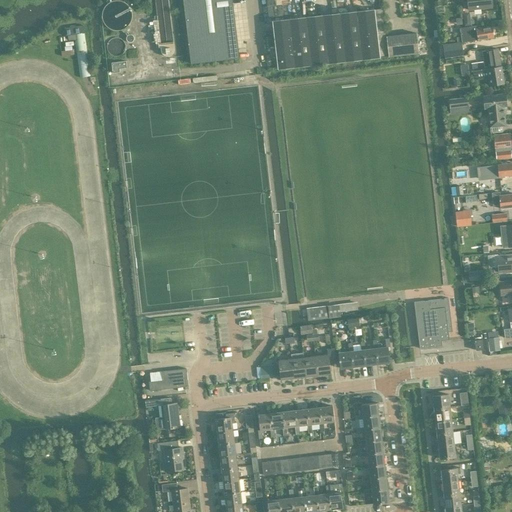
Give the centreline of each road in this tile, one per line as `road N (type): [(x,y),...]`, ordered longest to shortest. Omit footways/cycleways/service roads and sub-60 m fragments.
road 1 (residential): [(211,511),(199,406),(388,381)]
road 2 (residential): [(403,511),(388,381)]
road 3 (residential): [(388,381),(511,361)]
